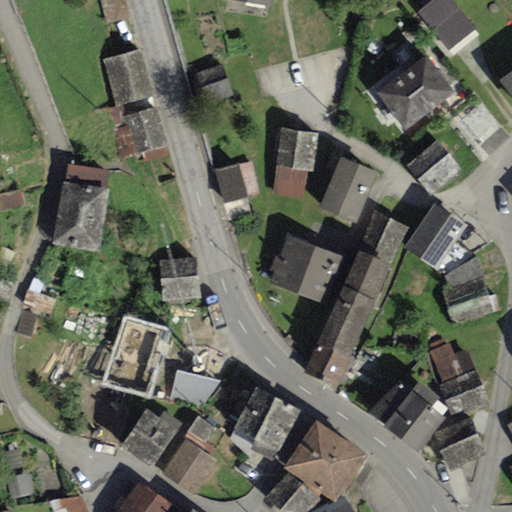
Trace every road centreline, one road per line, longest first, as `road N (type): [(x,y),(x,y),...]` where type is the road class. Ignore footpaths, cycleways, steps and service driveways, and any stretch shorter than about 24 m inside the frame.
road 1 (residential): [(0,9),(58,158),(48,220),(7,341),(6,385),(18,412),(89,458),(233,509),(256,495),(313,397)]
road 2 (tertiary): [(313,397),(248,337),(226,295),(142,0)]
road 3 (residential): [(477,511),(511,337)]
road 4 (tertiary): [(435,511),(400,460),(313,397)]
